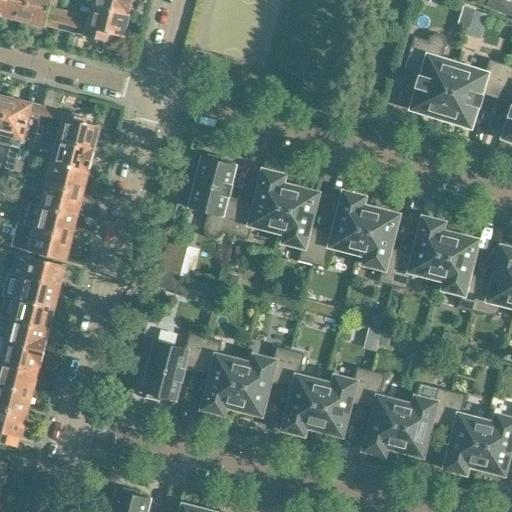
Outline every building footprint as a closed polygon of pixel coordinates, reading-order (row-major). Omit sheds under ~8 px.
[(5,0),(1,15),(11,17),(13,19),(18,21),(21,19),(23,20),(27,0),(5,0)] [(49,7),(50,0),(27,0),(23,20),(25,20),(27,23),(32,24),(35,23),(45,25),(45,24),(59,27),(63,11),(56,9),(49,7)] [(50,0),(49,7),(56,9),(58,0),(50,0)] [(134,2),(134,0),(81,0),(81,3),(82,3),(128,15),(129,15),(131,4),(134,2)] [(498,0),(488,0),(486,5),(497,10),(501,1),(498,0)] [(122,36),(128,15),(82,3),(77,4),(75,13),(77,14),(63,11),(59,27),(59,28),(86,35),(85,36),(90,37),(91,39),(97,41),(100,40),(105,41),(107,34),(110,35),(111,33),(122,36)] [(441,117),(457,65),(441,60),(446,46),(446,44),(446,42),(446,41),(446,39),(445,38),(444,37),(443,35),(441,34),(440,34),(437,33),(436,33),(433,34),(432,34),(431,35),(429,37),(428,39),(427,40),(414,36),(404,71),(419,76),(414,93),(417,94),(413,108),(424,112),(424,115),(438,119),(439,116),(441,117)] [(478,112),(483,95),(498,100),(509,65),(489,59),(484,74),(457,65),(441,117),(444,117),(443,121),(457,125),(458,122),(470,126),(474,111),(478,112)] [(511,66),(509,65),(498,100),(511,104),(511,105),(506,122),(509,123),(504,137),(511,139),(511,66)] [(35,140),(43,109),(30,105),(20,102),(19,100),(13,98),(10,99),(8,99),(0,129),(0,134),(24,140),(24,137),(35,140)] [(99,126),(87,123),(87,122),(83,121),(84,118),(79,117),(78,115),(72,113),(68,114),(64,113),(64,114),(43,109),(35,140),(55,146),(56,140),(93,149),(99,126)] [(56,140),(55,146),(51,162),(88,171),(88,170),(91,168),(92,163),(91,158),(94,149),(93,149),(56,140)] [(229,196),(234,179),(230,178),(234,164),(222,161),(223,157),(208,154),(207,157),(204,156),(196,190),(193,189),(189,204),(192,205),(191,208),(208,213),(204,228),(204,229),(204,231),(204,232),(204,233),(205,234),(205,235),(206,236),(208,238),(209,239),(212,239),(214,240),(216,239),(218,238),(219,238),(220,237),(221,236),(222,234),(223,232),(234,235),(243,200),(229,196)] [(14,170),(17,158),(9,156),(6,168),(14,170)] [(21,172),(25,160),(17,158),(14,170),(21,172)] [(87,181),(88,177),(87,173),(87,172),(88,172),(88,171),(51,162),(45,184),(82,193),(84,184),(87,181)] [(278,231),(289,187),(281,185),(283,176),(264,171),(256,203),(243,200),(234,235),(248,239),(252,224),(278,231)] [(79,204),(82,193),(45,184),(39,206),(76,215),(76,214),(79,211),(80,206),(79,204)] [(317,194),(289,187),(278,231),(287,233),(285,241),(302,246),(298,261),(312,264),(321,229),(309,226),(317,194)] [(358,252),(370,209),(361,207),(363,198),(344,193),(334,232),(321,229),(312,264),(327,268),(332,246),(358,252)] [(76,215),(39,206),(29,203),(23,226),(70,238),(72,229),(75,226),(77,220),(75,217),(76,215)] [(397,216),(370,209),(358,252),(367,254),(365,263),(382,267),(379,282),(393,286),(402,251),(389,248),(397,216)] [(438,278),(449,234),(441,232),(443,223),(424,219),(419,238),(414,254),(402,251),(393,286),(407,290),(412,271),(438,278)] [(17,224),(11,247),(64,260),(65,259),(67,256),(69,250),(68,247),(70,238),(23,226),(17,224)] [(468,273),(477,241),(449,234),(438,278),(446,280),(444,288),(462,293),(458,308),(472,311),(481,276),(468,273)] [(180,276),(188,245),(168,240),(160,271),(180,276)] [(511,305),(511,250),(502,248),(497,267),(494,279),(481,276),(472,311),(489,316),(490,316),(492,316),(494,315),(495,315),(497,313),(498,312),(499,311),(500,309),(502,303),(511,305)] [(62,269),(63,266),(63,265),(16,253),(11,274),(21,276),(21,278),(57,288),(59,280),(63,277),(64,271),(62,269)] [(8,273),(2,296),(15,300),(52,309),(52,308),(56,306),(57,300),(55,297),(57,288),(21,278),(21,276),(11,274),(8,273)] [(15,300),(11,319),(10,321),(47,330),(49,322),(52,319),(54,314),(52,311),(52,309),(15,300)] [(10,321),(11,319),(1,316),(0,315),(0,339),(5,341),(5,342),(44,352),(48,338),(45,337),(47,330),(10,321)] [(185,369),(199,373),(208,338),(189,333),(185,348),(157,341),(156,344),(153,343),(149,358),(152,359),(144,393),(147,393),(146,397),(161,401),(161,397),(173,400),(178,380),(182,381),(185,369)] [(233,407),(244,363),(218,356),(222,341),(208,338),(199,373),(211,376),(203,408),(222,413),(225,404),(233,407)] [(40,366),(44,352),(5,342),(5,341),(0,339),(0,359),(0,360),(0,363),(36,372),(38,365),(40,366)] [(269,382),(281,385),(291,350),(276,346),(273,361),(255,357),(253,365),(244,363),(233,407),(260,414),(269,382)] [(314,427),(325,384),(299,377),(305,354),(291,350),(281,385),(294,388),(284,429),(303,433),(305,425),(314,427)] [(34,381),(36,372),(0,363),(0,385),(31,393),(34,390),(36,384),(34,381)] [(504,364),(502,372),(506,373),(510,371),(511,366),(504,364)] [(349,403),(362,406),(371,371),(357,367),(353,382),(335,377),(333,386),(325,384),(314,427),(341,434),(349,403)] [(394,448),(405,404),(379,398),(385,374),(371,371),(362,406),(375,409),(365,449),(384,454),(386,446),(394,448)] [(30,395),(31,393),(0,385),(0,408),(25,415),(27,406),(31,404),(32,398),(30,395)] [(430,423),(443,426),(452,391),(438,388),(434,403),(416,398),(414,406),(405,404),(394,448),(422,455),(430,423)] [(475,466),(487,422),(460,416),(466,395),(452,391),(443,426),(456,430),(446,467),(465,472),(467,464),(475,466)] [(23,424),(25,415),(0,408),(0,441),(17,447),(20,435),(24,432),(25,427),(23,424)] [(511,441),(511,419),(497,416),(495,425),(487,422),(475,466),(503,473),(511,441)] [(146,511),(145,511),(148,497),(136,494),(137,491),(123,487),(122,490),(119,489),(113,511),(146,511)]
